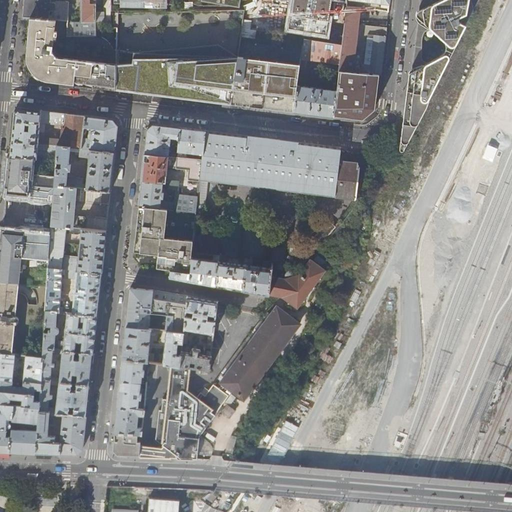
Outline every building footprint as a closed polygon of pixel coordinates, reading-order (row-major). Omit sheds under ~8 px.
[(50,0),(24,0),(22,18),(30,18),(67,21),(68,21),(68,5),(55,4),(55,3),(54,3),(53,3),(51,3),(50,0)] [(95,0),(80,0),(80,22),(67,22),(68,36),(96,36),(96,22),(95,12),(95,0)] [(110,0),(104,0),(104,12),(95,12),(96,22),(111,22),(111,12),(110,0)] [(139,9),(138,0),(114,0),(115,9),(139,9)] [(158,1),(152,0),(150,0),(149,8),(157,9),(158,1)] [(347,0),(267,0),(264,19),(291,23),(295,0),(299,0),(328,4),(325,25),(327,26),(325,43),(342,45),(347,6),(347,0)] [(420,0),(420,11),(417,12),(415,14),(414,16),(414,18),(414,21),(415,23),(416,25),(417,26),(413,63),(411,64),(409,65),(408,67),(408,69),(399,148),(399,149),(401,150),(402,150),(403,149),(426,104),(430,94),(465,26),(459,24),(458,22),(458,21),(458,20),(459,19),(465,15),(468,0),(420,0)] [(361,8),(347,6),(342,45),(334,114),(355,117),(362,118),(373,109),(374,104),(376,87),(378,74),(381,75),(383,56),(387,25),(380,25),(379,27),(359,25),(361,8)] [(67,22),(67,21),(30,18),(28,41),(27,54),(26,58),(27,62),(29,67),(30,70),(33,74),(37,77),(41,79),(45,81),(75,84),(99,87),(116,89),(117,65),(56,58),(53,51),(54,35),(68,36),(67,22)] [(298,86),(299,79),(304,46),(241,37),(238,57),(231,104),(247,106),(275,109),(294,111),(298,86)] [(334,114),(342,45),(325,43),(305,40),(304,46),(299,79),(309,80),(313,59),(336,63),(333,84),(334,90),(298,86),(294,111),(314,114),(334,116),(334,114)] [(117,49),(117,65),(116,89),(141,92),(206,100),(231,104),(238,57),(219,44),(135,50),(117,49)] [(82,138),(84,128),(85,116),(64,113),(30,109),(19,108),(14,113),(12,133),(10,156),(36,158),(56,160),(58,146),(58,145),(38,143),(40,122),(64,125),(61,146),(81,148),(82,138)] [(85,116),(84,128),(91,128),(91,131),(88,131),(87,140),(82,138),(81,148),(115,152),(116,138),(117,125),(113,119),(101,118),(85,116)] [(170,142),(179,143),(180,128),(165,126),(153,124),(147,129),(146,141),(144,154),(167,156),(168,156),(170,142)] [(193,129),(180,128),(179,143),(178,151),(203,154),(205,131),(193,129)] [(200,179),(207,180),(354,198),(356,199),(358,163),(339,161),(341,148),(284,141),(257,137),(205,131),(203,154),(202,160),(200,179)] [(61,163),(60,169),(56,168),(55,178),(54,185),(55,185),(110,191),(112,172),(115,152),(81,148),(61,146),(58,146),(56,160),(56,162),(61,163)] [(167,156),(144,154),(142,175),(142,180),(162,182),(166,182),(167,168),(166,168),(167,156)] [(36,158),(10,156),(8,170),(6,190),(6,193),(27,195),(27,199),(49,201),(49,200),(54,200),(55,185),(54,185),(55,178),(34,176),(36,158)] [(200,179),(202,160),(171,156),(171,160),(173,161),(173,167),(189,169),(188,179),(200,181),(200,179)] [(373,193),(377,195),(389,172),(382,168),(378,177),(379,178),(373,193)] [(207,180),(200,179),(200,181),(198,196),(197,204),(205,204),(207,180)] [(162,182),(142,180),(140,193),(139,206),(173,209),(174,202),(164,201),(164,198),(163,198),(164,192),(160,191),(162,182)] [(109,204),(110,191),(55,185),(54,200),(53,214),(59,214),(58,220),(52,219),(52,225),(106,231),(107,218),(74,215),(76,191),(86,192),(85,201),(109,204)] [(197,204),(198,196),(175,193),(175,195),(174,202),(173,209),(197,211),(197,204)] [(205,204),(197,204),(197,211),(195,226),(202,227),(205,204)] [(173,209),(139,206),(137,220),(134,248),(134,251),(159,255),(158,264),(163,265),(171,266),(170,271),(190,273),(191,258),(192,253),(192,251),(194,233),(195,226),(197,211),(173,209)] [(305,249),(317,250),(340,222),(331,217),(305,249)] [(104,254),(106,231),(52,225),(51,231),(49,257),(48,268),(102,273),(104,254)] [(0,254),(0,281),(19,283),(22,255),(49,257),(51,231),(24,229),(24,231),(13,230),(12,229),(7,229),(6,230),(2,229),(0,254)] [(273,247),(271,262),(272,262),(284,264),(286,249),(273,247)] [(214,261),(191,258),(190,273),(170,271),(169,277),(198,283),(216,286),(219,256),(214,256),(214,261)] [(245,259),(219,256),(216,286),(228,288),(241,290),(245,259)] [(272,262),(271,262),(264,262),(263,267),(252,266),(252,260),(245,259),(241,290),(254,292),(269,295),(271,276),(272,262)] [(282,278),(271,276),(269,295),(273,296),(279,296),(294,308),(322,270),(308,259),(296,274),(295,273),(295,272),(294,271),(293,270),(292,270),(291,269),(289,269),(287,269),(286,269),(285,270),(284,270),(283,272),(282,273),(282,274),(282,275),(282,277),(282,278)] [(97,315),(102,273),(48,268),(47,285),(48,285),(46,310),(97,315)] [(0,352),(12,354),(19,283),(0,281),(0,352)] [(166,315),(165,330),(166,330),(183,332),(183,329),(187,296),(161,291),(153,290),(131,288),(130,288),(129,299),(126,326),(149,329),(150,314),(166,315)] [(203,298),(187,296),(183,329),(209,333),(208,337),(207,337),(206,347),(212,348),(217,306),(217,301),(203,298)] [(221,382),(243,399),(300,324),(277,307),(221,382)] [(95,337),(97,315),(46,310),(45,326),(51,326),(51,329),(48,329),(48,332),(45,332),(44,348),(54,349),(55,334),(56,334),(57,334),(57,333),(58,333),(58,332),(59,331),(59,330),(59,329),(58,328),(58,327),(57,327),(56,327),(57,314),(67,316),(64,342),(59,341),(58,349),(93,353),(95,337)] [(149,329),(126,326),(124,344),(122,359),(143,361),(149,362),(153,362),(154,354),(148,353),(150,335),(155,335),(156,329),(149,329)] [(183,333),(183,332),(166,330),(162,364),(168,364),(179,366),(180,355),(175,354),(177,342),(182,343),(183,333)] [(181,350),(180,355),(179,366),(187,367),(192,367),(209,369),(210,365),(211,351),(206,350),(206,355),(198,353),(199,349),(191,347),(190,352),(181,350)] [(93,353),(58,349),(54,349),(44,348),(43,357),(42,379),(90,384),(91,370),(93,353)] [(43,357),(0,352),(0,377),(13,379),(24,381),(41,383),(42,379),(43,357)] [(143,361),(122,359),(121,372),(120,381),(141,383),(141,376),(143,376),(144,369),(142,368),(143,361)] [(140,444),(139,456),(147,456),(169,457),(199,458),(199,436),(214,416),(229,395),(214,384),(206,395),(202,392),(198,397),(189,391),(191,379),(192,367),(187,367),(179,366),(170,365),(169,381),(167,398),(163,398),(162,409),(159,409),(156,438),(163,444),(161,446),(149,445),(140,444)] [(12,384),(13,379),(0,377),(0,390),(34,394),(41,395),(41,383),(24,381),(23,388),(16,387),(16,385),(12,384)] [(42,379),(41,383),(41,395),(40,401),(40,408),(40,411),(86,416),(88,400),(90,384),(42,379)] [(141,383),(120,381),(118,395),(117,407),(144,407),(145,400),(141,400),(142,393),(140,393),(141,383)] [(34,400),(34,394),(0,390),(0,403),(15,405),(15,398),(23,399),(22,406),(40,408),(40,401),(34,400)] [(13,421),(15,405),(0,403),(0,427),(6,428),(7,418),(11,418),(11,422),(13,423),(13,421)] [(22,406),(15,405),(13,421),(39,423),(40,411),(40,408),(22,406)] [(144,407),(117,407),(116,418),(114,433),(137,434),(141,434),(142,428),(137,427),(138,415),(143,415),(144,407)] [(84,437),(86,416),(40,411),(39,423),(38,430),(37,453),(59,453),(77,454),(83,449),(83,448),(84,437)] [(12,429),(6,428),(0,427),(0,451),(10,452),(11,437),(6,436),(6,432),(12,432),(12,430),(12,429)] [(38,430),(12,430),(12,432),(11,437),(10,452),(23,452),(37,453),(38,430)] [(137,434),(114,433),(112,450),(118,455),(128,456),(139,456),(139,446),(140,441),(136,441),(137,434)] [(130,495),(147,496),(147,487),(140,486),(130,486),(130,495)]
